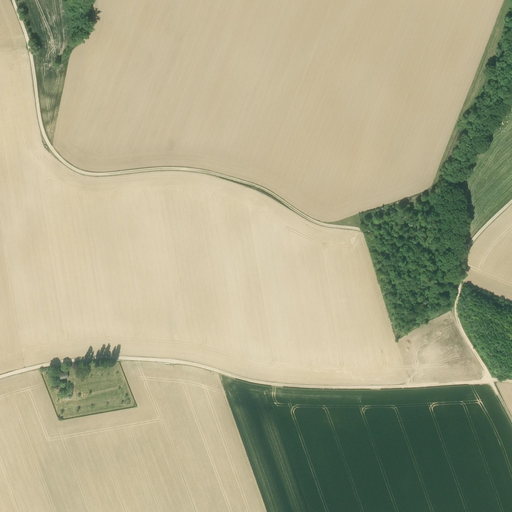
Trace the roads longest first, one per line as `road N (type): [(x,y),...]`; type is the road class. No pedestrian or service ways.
road 1 (track): [(12,0),(44,137),(71,167),(97,174),(192,169),(255,185),(315,222),(369,232),(458,281)]
road 2 (track): [(490,380),(295,386),(120,357),(0,377)]
